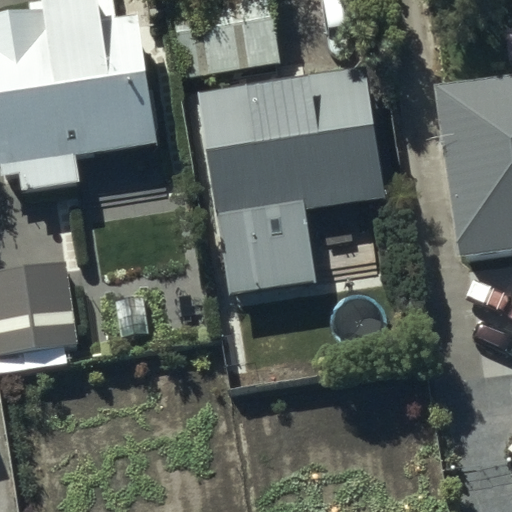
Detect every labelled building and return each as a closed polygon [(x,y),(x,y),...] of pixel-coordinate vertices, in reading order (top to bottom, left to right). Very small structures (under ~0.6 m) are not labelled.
[(46,0),(48,4),(0,10),(0,159),(1,164),(6,163),(8,174),(25,172),(27,188),(85,180),(81,151),(161,140),(144,11),(121,14),(119,0),(46,0)] [(175,0),(187,77),(285,61),(275,0),(175,0)] [(367,64),(204,90),(234,291),(322,278),(311,206),(387,195),(367,64)] [(511,67),(436,78),(460,253),(511,246),(511,67)] [(72,262),(0,271),(0,354),(82,344),(72,262)]
